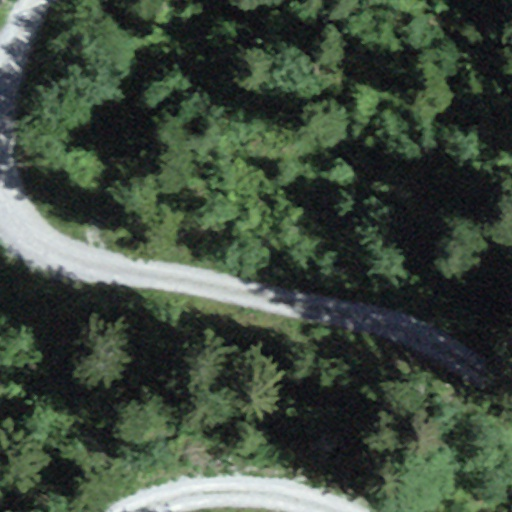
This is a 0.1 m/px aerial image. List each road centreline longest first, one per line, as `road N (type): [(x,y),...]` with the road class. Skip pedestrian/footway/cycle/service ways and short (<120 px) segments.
road 1 (unclassified): [(0,191),(29,227),(80,253),(414,342),(511,407)]
road 2 (unclassified): [(299,511),(255,498),(132,511)]
